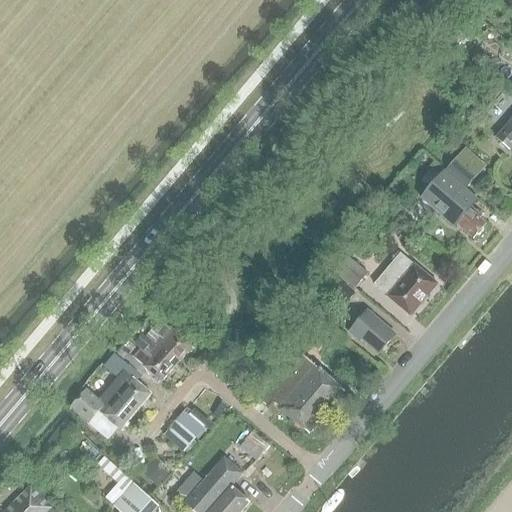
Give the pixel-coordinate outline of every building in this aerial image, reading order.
[(436,0),(427,9),(440,22),(462,1),(461,0),(436,0)] [(510,149),(511,146),(511,119),(496,137),(510,149)] [(463,152),(444,172),(465,190),(483,169),(463,152)] [(443,172),(420,199),(421,200),(454,228),(456,226),(472,240),(476,236),(479,236),(483,231),(482,228),(485,226),(478,221),(481,218),(472,210),(478,203),(443,172)] [(437,285),(414,266),(413,266),(399,254),(373,286),(387,297),(387,298),(410,318),(437,285)] [(368,274),(349,258),(335,275),(354,291),(368,274)] [(347,303),(355,294),(334,276),(326,286),(347,303)] [(169,301),(159,313),(180,331),(190,319),(169,301)] [(394,336),(366,312),(348,333),(359,342),(361,340),(378,355),(394,336)] [(160,338),(154,346),(153,346),(176,365),(192,347),(169,328),(168,329),(164,326),(157,335),(160,338)] [(153,346),(154,346),(142,336),(135,344),(141,349),(133,358),(139,363),(138,364),(161,383),(176,365),(153,346)] [(263,404),(275,415),(280,409),(308,434),(344,393),(315,368),(303,383),(290,372),(263,404)] [(120,431),(135,413),(150,395),(128,376),(128,377),(124,373),(116,384),(119,387),(106,402),(102,398),(99,402),(85,391),(70,409),(87,423),(97,411),(98,412),(120,431)] [(176,421),(164,435),(185,454),(198,439),(176,421)] [(157,487),(170,472),(154,458),(140,473),(157,487)] [(103,499),(117,511),(154,511),(158,508),(103,459),(96,467),(116,485),(103,499)] [(241,511),(249,503),(231,488),(242,475),(224,459),(184,505),(191,511),(241,511)] [(5,511),(53,511),(30,488),(5,511)]
